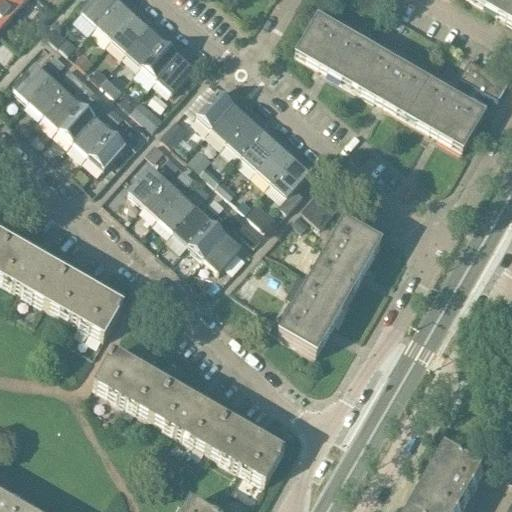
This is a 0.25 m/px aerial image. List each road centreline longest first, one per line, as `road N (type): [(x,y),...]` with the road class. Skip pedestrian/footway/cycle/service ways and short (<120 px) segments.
road 1 (residential): [(0,153),(323,444)]
road 2 (tertiary): [(326,511),(511,187)]
road 3 (residential): [(437,253),(243,81)]
road 4 (residential): [(367,511),(448,375),(501,304)]
road 5 (residential): [(437,253),(323,444)]
road 6 (residential): [(511,123),(437,253)]
road 7 (residential): [(243,81),(152,0)]
